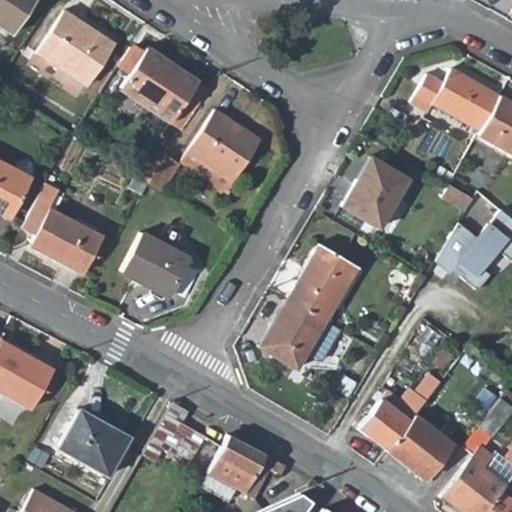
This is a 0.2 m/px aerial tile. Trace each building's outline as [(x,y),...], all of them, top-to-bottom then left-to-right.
[(0,0),(0,29),(9,35),(31,0),(0,0)] [(64,10),(35,53),(84,85),(114,42),(64,10)] [(208,89),(196,81),(146,48),(140,57),(127,48),(119,60),(132,69),(119,89),(180,131),(208,89)] [(429,102),(477,129),(497,93),(448,67),(440,81),(425,72),(409,101),(424,110),(429,102)] [(511,101),(497,93),(477,129),(474,134),(511,153),(511,101)] [(212,111),(185,151),(231,182),(257,141),(212,111)] [(225,191),(231,182),(185,151),(179,163),(225,191)] [(179,163),(166,153),(146,182),(162,191),(179,163)] [(369,154),(339,204),(378,226),(407,177),(369,154)] [(0,214),(7,218),(34,170),(33,161),(17,164),(14,168),(0,160),(0,214)] [(128,185),(140,193),(146,182),(134,174),(128,185)] [(57,192),(43,183),(20,226),(33,233),(28,243),(80,271),(101,234),(48,207),(57,192)] [(492,248),(511,264),(511,220),(497,208),(476,236),(492,248)] [(492,248),(476,236),(474,240),(453,223),(430,263),(445,274),(450,268),(457,274),(455,277),(473,290),(485,275),(476,268),(492,248)] [(139,232),(120,268),(167,293),(187,257),(139,232)] [(317,244),(286,296),(290,299),(324,319),(355,267),(317,244)] [(294,367),(324,319),(290,299),(261,348),(294,367)] [(49,372),(0,345),(0,393),(29,409),(49,372)] [(336,376),(330,387),(345,396),(352,385),(336,376)] [(375,436),(384,449),(412,413),(432,388),(421,380),(412,391),(405,386),(396,397),(384,389),(359,422),(355,428),(368,437),(375,436)] [(511,405),(498,396),(461,445),(470,452),(438,493),(462,511),(481,511),(498,491),(511,472),(511,443),(501,458),(492,451),(489,455),(480,446),(511,405)] [(148,444),(208,475),(225,444),(230,436),(205,423),(198,435),(179,423),(187,414),(171,406),(148,444)] [(124,442),(76,412),(53,448),(99,479),(124,442)] [(450,442),(412,413),(384,449),(421,478),(450,442)] [(279,474),(287,466),(230,436),(225,444),(208,475),(233,487),(253,497),(271,470),(279,474)] [(225,504),(233,487),(208,475),(200,490),(225,504)] [(72,511),(34,491),(22,511),(72,511)] [(299,491),(251,511),(300,511),(310,500),(299,491)] [(511,511),(511,502),(498,491),(481,511),(511,511)]
